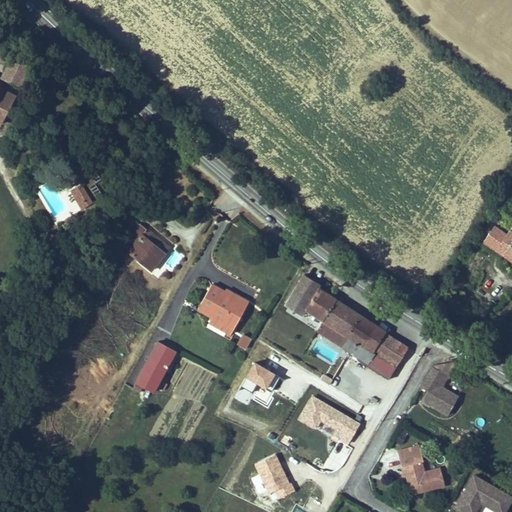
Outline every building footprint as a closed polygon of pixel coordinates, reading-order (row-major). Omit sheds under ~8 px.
[(0,75),(0,78),(17,86),(28,60),(11,52),(0,75)] [(0,124),(2,125),(19,94),(0,84),(0,124)] [(69,190),(83,209),(93,201),(80,183),(69,190)] [(170,248),(139,221),(126,237),(134,243),(127,251),(151,270),(170,248)] [(506,257),(511,261),(511,231),(510,230),(508,233),(496,225),(483,246),(491,251),(492,249),(506,257)] [(506,257),(492,249),(491,251),(504,260),(506,257)] [(322,320),(335,299),(319,287),(319,284),(301,274),(283,304),(301,315),(304,310),(321,321),(322,320)] [(213,312),(210,317),(232,328),(247,301),(233,295),(231,300),(221,295),(223,291),(209,283),(198,304),(213,312)] [(221,295),(231,300),(233,295),(224,289),(223,291),(221,295)] [(322,320),(347,337),(343,342),(340,347),(386,378),(409,346),(384,332),(386,330),(335,299),(322,320)] [(213,312),(198,304),(195,309),(210,317),(213,312)] [(232,328),(210,317),(207,323),(229,334),(232,328)] [(237,346),(247,350),(252,338),(242,334),(237,346)] [(156,341),(136,381),(155,391),(175,350),(156,341)] [(255,364),(247,377),(267,389),(275,375),(255,364)] [(450,364),(429,369),(419,387),(426,390),(420,400),(447,415),(457,396),(440,387),(453,365),(450,364)] [(361,424),(313,397),(300,419),(318,430),(322,423),(342,434),(338,441),(348,446),(361,424)] [(418,446),(396,452),(401,468),(403,467),(405,475),(409,488),(410,495),(418,493),(444,486),(439,468),(423,473),(420,462),(422,461),(418,446)] [(276,456),(256,465),(269,494),(275,491),(278,498),(294,490),(291,484),(290,484),(276,456)] [(494,511),(504,511),(511,499),(511,496),(473,474),(454,506),(464,511),(475,511),(480,504),(494,511)]
